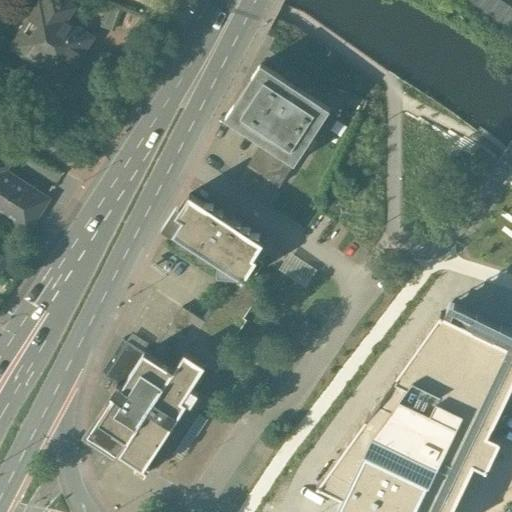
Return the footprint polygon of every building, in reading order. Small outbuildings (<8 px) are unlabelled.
[(74,7),(62,0),(48,0),(44,7),(39,8),(31,21),(20,37),(16,43),(17,48),(65,78),(92,37),(65,20),(74,7)] [(511,8),(499,0),(471,0),(468,4),(511,35),(511,8)] [(26,17),(22,18),(13,30),(15,34),(20,37),(31,21),(26,17)] [(330,108),(261,63),(224,119),(262,143),(293,164),(330,108)] [(23,152),(2,141),(0,144),(0,155),(15,165),(23,152)] [(293,164),(262,143),(249,163),(269,177),(280,184),(293,164)] [(269,177),(249,163),(236,183),(256,197),(269,177)] [(0,213),(26,230),(48,199),(0,168),(0,213)] [(231,221),(222,215),(223,209),(213,209),(214,203),(204,203),(189,193),(180,206),(182,207),(168,229),(236,273),(240,276),(239,277),(243,280),(244,279),(257,258),(254,256),(263,242),(259,239),(259,233),(250,233),(250,227),(240,226),(241,220),(231,221)] [(280,265),(308,282),(317,267),(290,250),(280,265)] [(0,271),(8,258),(0,252),(0,271)] [(257,258),(244,279),(250,284),(251,283),(264,263),(257,258)] [(205,321),(186,350),(206,363),(206,364),(217,371),(236,341),(234,340),(247,319),(244,317),(262,290),(251,283),(250,284),(244,279),(243,280),(239,277),(240,276),(236,273),(205,321)] [(182,307),(151,355),(129,340),(107,374),(118,381),(111,392),(117,396),(102,419),(101,418),(88,438),(116,457),(120,452),(186,350),(205,321),(182,307)] [(449,511),(473,464),(487,470),(501,439),(487,433),(511,382),(511,346),(441,313),(317,484),(344,497),(339,506),(351,511),(449,511)] [(186,350),(120,452),(131,460),(135,453),(148,462),(188,401),(183,398),(206,364),(206,363),(186,350)]
